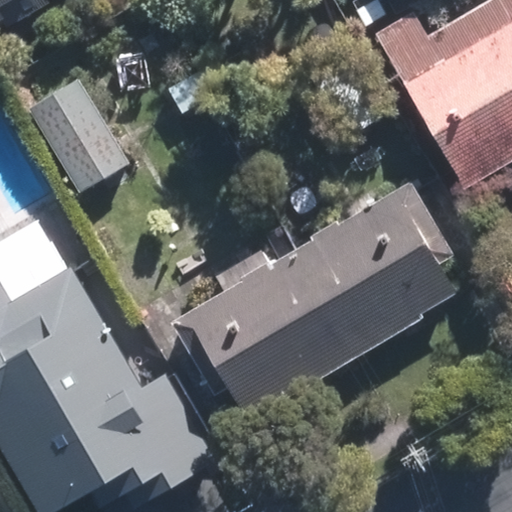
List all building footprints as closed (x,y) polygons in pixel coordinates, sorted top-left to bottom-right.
[(0,0),(0,22),(37,0),(0,0)] [(287,0),(262,0),(268,10),(287,0)] [(390,10),(385,0),(354,0),(366,22),(390,10)] [(511,155),(511,0),(480,0),(428,31),(413,6),(372,28),(463,184),(511,155)] [(377,111),(345,53),(308,75),(341,132),(377,111)] [(180,114),(209,98),(195,73),(166,88),(180,114)] [(80,190),(127,162),(75,75),(28,104),(80,190)] [(295,249),(355,352),(463,289),(445,259),(461,251),(418,177),(295,249)] [(253,411),(355,352),(295,249),(294,249),(180,317),(223,390),(236,381),(253,411)] [(0,470),(23,511),(67,511),(87,501),(93,511),(125,511),(207,467),(89,255),(8,299),(0,284),(0,470)]
